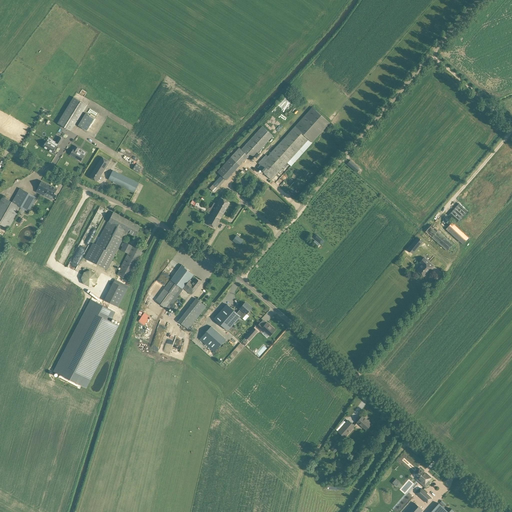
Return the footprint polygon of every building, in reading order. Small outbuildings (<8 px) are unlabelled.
[(302,82),(307,72),(304,70),(298,80),(302,82)] [(320,77),(307,92),(339,121),(352,106),(320,77)] [(58,124),(56,128),(64,133),(66,129),(67,129),(83,103),(73,97),(58,123),(58,124)] [(330,123),(326,120),(312,107),(268,156),(266,155),(258,163),(260,165),(258,167),(271,179),(308,139),(312,142),(330,123)] [(87,131),(95,119),(86,113),(78,126),(87,131)] [(250,160),(254,157),(273,136),(262,126),(241,149),(240,147),(218,172),(226,180),(247,157),(250,160)] [(45,142),(43,146),(44,146),(43,147),(53,153),(57,146),(56,146),(57,146),(58,144),(60,145),(63,139),(60,137),(56,142),(53,140),(51,143),(47,140),(46,143),(45,142)] [(74,149),(70,154),(81,161),(84,155),(77,151),(79,148),(76,146),(74,149)] [(97,181),(109,162),(102,157),(89,177),(97,181)] [(360,168),(354,163),(350,160),(347,164),(356,172),(360,168)] [(113,170),(108,179),(134,192),(137,188),(139,183),(113,170)] [(53,197),(57,189),(41,181),(36,191),(44,195),(45,192),(53,197)] [(30,208),(36,198),(20,188),(12,202),(3,197),(0,201),(0,223),(9,229),(18,212),(22,215),(25,210),(28,211),(30,208)] [(211,214),(220,219),(222,215),(230,203),(220,197),(214,209),(213,210),(213,211),(211,214)] [(204,204),(203,205),(196,201),(194,204),(206,211),(208,208),(207,207),(207,206),(204,204)] [(459,203),(449,215),(458,223),(468,211),(459,203)] [(100,206),(98,211),(104,214),(107,210),(100,206)] [(127,231),(131,234),(135,236),(140,227),(113,212),(108,221),(96,245),(93,243),(85,257),(107,270),(115,255),(114,255),(127,231)] [(215,228),(220,219),(211,214),(206,223),(215,228)] [(468,238),(459,230),(452,223),(446,229),(462,244),(468,238)] [(431,225),(425,232),(447,251),(453,244),(431,225)] [(237,236),(233,241),(239,245),(243,240),(237,236)] [(417,237),(408,249),(413,253),(422,242),(417,237)] [(134,247),(132,246),(125,242),(121,250),(128,253),(117,274),(124,278),(127,279),(139,255),(141,256),(142,252),(141,252),(143,247),(141,245),(136,243),(134,247)] [(419,267),(419,268),(417,270),(424,276),(429,270),(430,271),(434,266),(424,257),(420,262),(419,263),(421,264),(419,267)] [(182,265),(155,300),(168,310),(184,289),(191,295),(201,282),(194,277),(191,281),(190,280),(193,275),(186,270),(187,269),(182,265)] [(96,273),(90,270),(84,272),(81,278),(84,284),(89,287),(95,284),(98,278),(96,273)] [(114,279),(104,300),(118,307),(128,286),(114,279)] [(111,321),(116,312),(91,299),(54,371),(87,388),(119,325),(111,321)] [(188,329),(206,306),(197,299),(179,321),(188,329)] [(241,308),(237,313),(240,316),(243,318),(252,307),(249,304),(248,305),(245,302),(240,308),(241,308)] [(227,304),(214,318),(228,330),(240,316),(237,313),(227,304)] [(144,325),(150,316),(144,312),(138,321),(144,325)] [(270,335),(275,330),(272,326),(271,327),(266,323),(264,325),(261,322),(257,326),(263,332),(265,331),(270,335)] [(249,341),(258,331),(253,327),(245,337),(249,341)] [(205,333),(200,339),(214,352),(220,345),(205,333)] [(366,429),(368,427),(371,423),(368,420),(367,421),(362,417),(357,422),(366,429)] [(345,438),(355,426),(348,419),(346,422),(338,431),(345,438)] [(331,449),(335,452),(339,446),(336,443),(331,449)] [(426,473),(426,474),(420,468),(418,470),(415,472),(416,473),(414,475),(418,478),(416,480),(420,483),(421,481),(427,486),(430,482),(429,480),(431,478),(426,473)] [(426,493),(427,493),(423,490),(422,491),(420,493),(418,491),(416,493),(427,503),(428,501),(429,501),(431,498),(426,493)] [(406,511),(405,511),(420,511),(422,510),(414,503),(411,506),(411,507),(406,511)] [(455,511),(452,509),(448,511),(439,503),(431,511),(455,511)]
